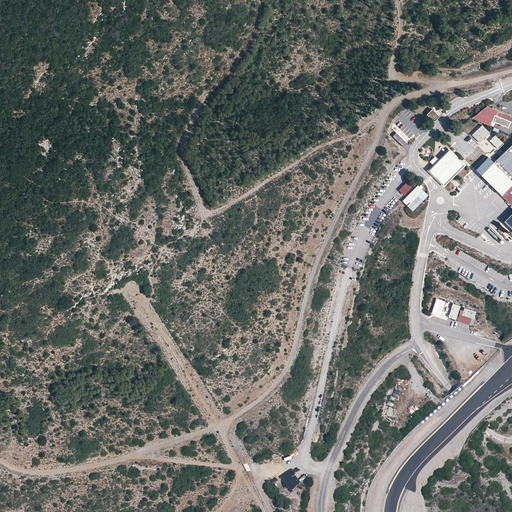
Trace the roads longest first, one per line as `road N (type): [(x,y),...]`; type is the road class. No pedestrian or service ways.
road 1 (track): [(343,137),(369,155),(319,256),(293,350),(260,399),(218,425),(77,469),(41,473),(0,461)]
road 2 (track): [(387,106),(355,134),(317,147),(202,216),(180,150),(196,110),(219,84)]
road 3 (unclassified): [(434,207),(416,294),(417,339),(453,391)]
road 4 (track): [(511,71),(387,106),(369,155)]
road 5 (unclassified): [(511,83),(458,106),(414,147),(413,162),(441,191)]
road 6 (track): [(441,88),(392,74),(396,0)]
